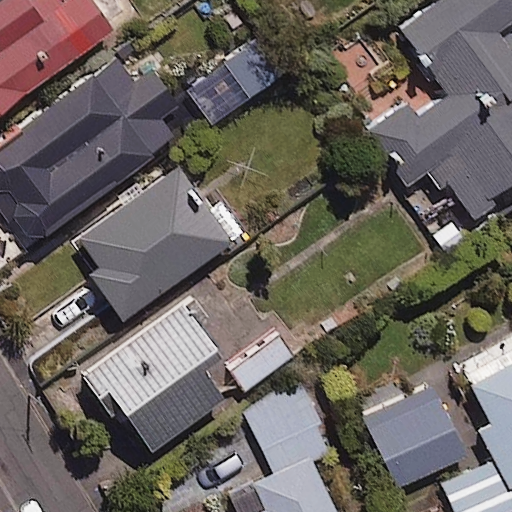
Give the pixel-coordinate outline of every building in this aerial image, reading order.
[(0,0),(0,107),(112,27),(92,0),(0,0)] [(511,16),(511,0),(434,0),(400,25),(424,58),(433,52),(457,86),(418,114),(409,102),(369,130),(405,180),(426,165),(445,191),(453,185),(470,210),(511,179),(511,49),(496,27),(511,16)] [(287,69),(264,34),(224,61),(247,96),(287,69)] [(134,81),(116,56),(0,140),(0,201),(30,242),(176,135),(161,115),(177,103),(152,68),(134,81)] [(125,314),(243,233),(219,198),(205,207),(177,167),(73,238),(125,314)] [(219,354),(183,302),(93,365),(151,448),(224,397),(202,366),(219,354)] [(293,355),(277,332),(227,365),(243,388),(293,355)] [(511,338),(462,363),(511,462),(511,338)] [(334,451),(299,379),(242,406),(273,472),(253,482),(266,509),(259,511),(336,511),(313,461),(334,451)] [(464,456),(433,380),(368,407),(399,483),(464,456)] [(505,511),(511,509),(511,488),(498,457),(443,481),(456,511),(505,511)]
